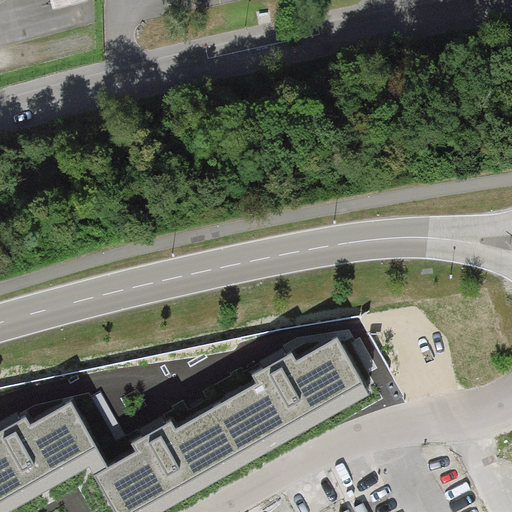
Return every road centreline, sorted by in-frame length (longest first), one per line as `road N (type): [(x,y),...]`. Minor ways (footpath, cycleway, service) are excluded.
road 1 (residential): [(508,0),(239,49),(0,113)]
road 2 (primary): [(0,322),(333,244),(442,237)]
road 3 (residential): [(511,399),(477,415),(342,437),(209,511)]
